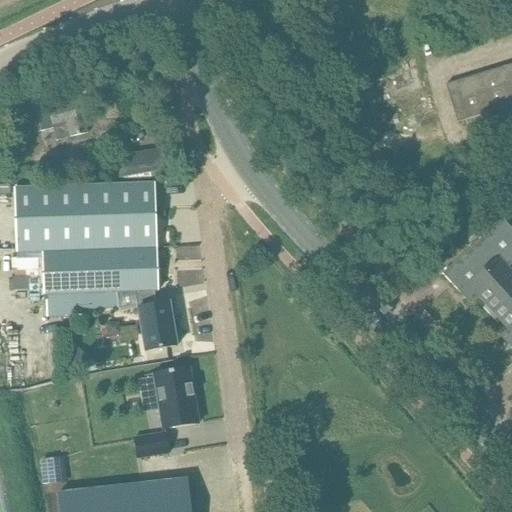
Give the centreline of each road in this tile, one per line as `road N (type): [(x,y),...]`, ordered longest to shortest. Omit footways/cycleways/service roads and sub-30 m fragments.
road 1 (tertiary): [(511,447),(237,150)]
road 2 (residential): [(256,511),(204,206),(213,170),(237,150)]
road 3 (tertiary): [(237,150),(208,91),(188,0)]
